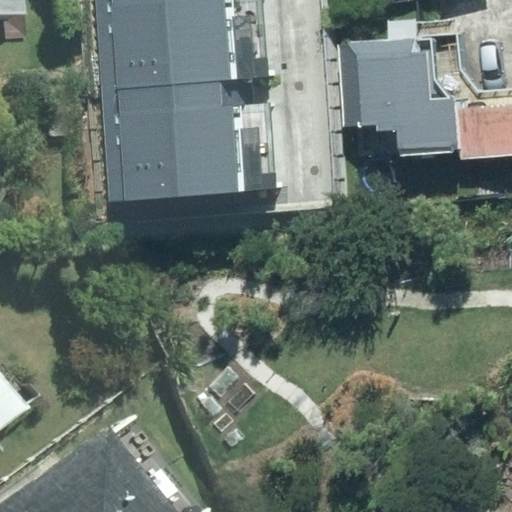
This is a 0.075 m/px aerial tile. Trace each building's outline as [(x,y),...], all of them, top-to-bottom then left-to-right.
[(0,0),(0,17),(12,16),(10,0),(0,0)] [(95,0),(104,194),(250,187),(241,0),(95,0)] [(460,31),(356,38),(362,122),(405,119),(406,125),(427,123),(428,147),(482,143),(483,155),(511,152),(511,102),(489,104),(488,95),(464,96),(460,31)] [(511,511),(511,398),(312,479),(325,511),(511,511)] [(152,511),(91,429),(0,495),(0,511),(152,511)]
